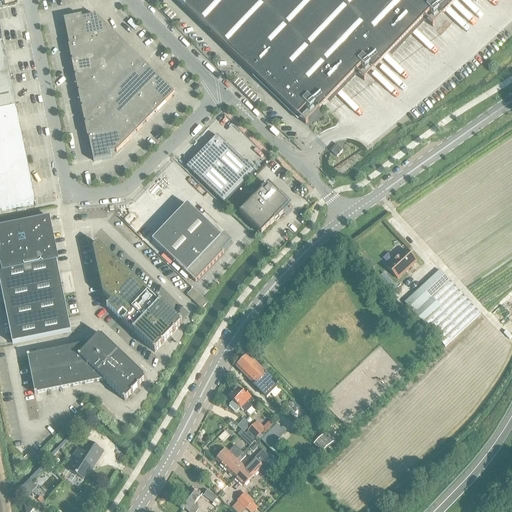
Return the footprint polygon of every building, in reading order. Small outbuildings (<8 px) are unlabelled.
[(176,0),(185,8),(185,9),(305,125),(355,73),(364,81),(424,19),(432,27),(458,0),(176,0)] [(88,137),(93,162),(111,159),(110,153),(116,151),(116,152),(116,153),(174,94),(94,15),(95,16),(82,19),(81,16),(64,20),(69,46),(68,46),(87,138),(88,137)] [(0,60),(0,77),(10,75),(6,59),(0,60)] [(0,77),(0,111),(16,108),(10,75),(0,77)] [(0,111),(0,127),(19,124),(16,108),(0,111)] [(0,127),(0,144),(23,140),(19,124),(0,127)] [(217,136),(186,168),(224,204),(255,172),(217,136)] [(0,144),(0,178),(29,172),(23,140),(0,144)] [(332,152),(337,157),(343,151),(338,146),(332,152)] [(29,172),(0,178),(0,211),(35,205),(35,206),(36,206),(29,172)] [(240,215),(262,236),(284,213),(283,212),(288,206),(285,203),(286,202),(269,186),(240,215)] [(188,204),(153,241),(196,282),(224,253),(223,252),(232,242),(224,235),(222,237),(188,204)] [(71,332),(49,222),(25,227),(24,224),(14,226),(14,229),(0,231),(0,282),(13,344),(71,332)] [(108,304),(106,306),(108,308),(119,319),(120,320),(120,319),(124,323),(125,325),(126,325),(134,333),(136,335),(153,351),(155,353),(156,352),(156,351),(162,345),(163,344),(174,332),(174,333),(175,331),(181,325),(183,324),(181,322),(162,304),(160,302),(98,243),(93,248),(103,294),(111,302),(108,305),(108,304)] [(386,267),(397,279),(416,262),(405,250),(386,267)] [(451,283),(443,275),(440,271),(402,305),(428,333),(442,347),(478,312),(465,299),(451,283)] [(34,393),(35,394),(37,394),(103,380),(123,399),(123,400),(124,401),(126,400),(125,400),(131,393),(132,394),(133,392),(137,387),(138,387),(139,386),(145,379),(145,380),(146,378),(145,377),(144,377),(101,336),(100,334),(99,335),(99,336),(92,343),(29,355),(27,355),(27,357),(35,393),(34,393)] [(254,386),(266,398),(279,386),(248,355),(236,367),(254,386)] [(240,408),(246,413),(251,408),(256,403),(243,390),(242,392),(240,390),(238,388),(229,397),(234,401),(230,405),(236,411),(240,408)] [(287,408),(298,419),(305,412),(294,401),(287,408)] [(239,424),(246,431),(251,426),(244,419),(239,424)] [(248,431),(247,432),(256,441),(257,441),(259,439),(260,439),(275,423),(271,419),(263,427),(258,421),(255,424),(248,431)] [(275,423),(260,439),(269,448),(285,433),(285,432),(287,430),(283,427),(281,429),(275,423)] [(285,433),(269,448),(285,464),(290,458),(283,451),(282,452),(274,444),(286,433),(285,433)] [(250,446),(254,442),(250,438),(249,438),(244,434),(241,437),(246,442),(250,446)] [(250,446),(250,447),(248,449),(253,453),(259,446),(254,442),(250,446)] [(93,469),(102,455),(95,450),(96,449),(93,448),(93,449),(85,444),(76,458),(74,457),(72,460),(73,461),(72,464),(70,463),(61,478),(81,491),(87,482),(86,481),(87,479),(91,482),(97,472),(93,469)] [(215,460),(226,471),(243,454),(234,446),(228,452),(226,449),(215,460)] [(244,467),(234,478),(243,486),(270,458),(262,450),(245,468),(244,467)] [(226,471),(234,478),(244,467),(240,463),(246,457),(243,454),(226,471)] [(27,485),(18,494),(25,500),(33,491),(27,485)] [(194,505),(201,496),(190,488),(177,505),(186,511),(196,511),(198,509),(194,505)] [(213,504),(212,505),(217,508),(220,503),(216,500),(217,498),(208,491),(203,496),(213,504)] [(243,496),(238,501),(246,510),(247,509),(249,511),(254,511),(258,509),(253,503),(254,502),(245,494),(243,496)]
